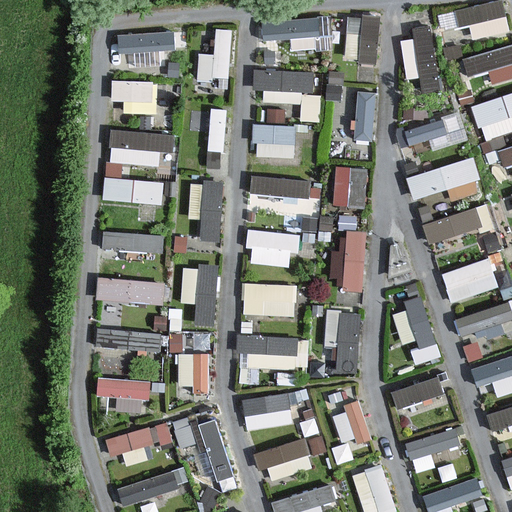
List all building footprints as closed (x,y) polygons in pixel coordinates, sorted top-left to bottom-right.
[(503,0),(477,0),(445,9),(452,33),(508,16),(503,0)] [(376,14),(347,13),(346,70),(374,71),(376,14)] [(428,17),(401,24),(419,93),(446,85),(428,17)] [(226,91),(231,27),(202,25),(197,89),(226,91)] [(329,31),(262,26),(260,51),(328,56),(329,31)] [(511,33),(457,49),(464,72),(511,58),(511,33)] [(108,34),(108,59),(173,58),(173,34),(108,34)] [(511,61),(494,65),(496,78),(511,75),(511,61)] [(106,74),(107,99),(172,98),(171,74),(106,74)] [(323,81),(256,77),(254,101),(321,106),(323,81)] [(372,81),(343,81),(341,138),(370,138),(372,81)] [(511,81),(465,95),(471,119),(511,107),(511,81)] [(221,161),(226,97),(197,95),(192,158),(221,161)] [(457,105),(393,123),(401,148),(464,130),(457,105)] [(103,125),(103,149),(168,149),(168,124),(103,125)] [(318,130),(250,125),(248,150),(316,154),(318,130)] [(511,139),(483,147),(489,170),(511,164),(511,139)] [(365,150),(336,149),(335,206),(364,207),(365,150)] [(468,152),(404,170),(412,196),(475,177),(468,152)] [(214,233),(219,169),(190,167),(185,230),(214,233)] [(314,173),(247,168),(245,193),(313,198),(314,173)] [(102,173),(102,197),(167,197),(167,173),(102,173)] [(511,187),(495,192),(501,215),(511,212),(511,187)] [(483,198),(419,217),(427,242),(490,223),(483,198)] [(311,226),(243,222),(242,246),(309,251),(311,226)] [(363,227),(335,226),(333,283),(362,284),(363,227)] [(98,227),(98,252),(163,252),(163,227),(98,227)] [(499,247),(435,265),(443,290),(506,272),(499,247)] [(209,314),(214,250),(186,248),(180,312),(209,314)] [(412,269),(386,277),(407,342),(433,334),(412,269)] [(95,277),(95,301),(160,301),(160,276),(95,277)] [(307,283),(240,278),(238,303),(306,307),(307,283)] [(511,297),(452,315),(459,340),(511,324),(511,297)] [(360,307),(331,307),(329,364),(358,364),(360,307)] [(91,323),(91,347),(156,347),(156,323),(91,323)] [(204,396),(209,333),(180,330),(175,394),(204,396)] [(305,340),(237,336),(236,360),(303,365),(305,340)] [(511,344),(463,359),(470,384),(511,371),(511,344)] [(444,361),(384,382),(391,404),(452,383),(444,361)] [(93,373),(93,398),(158,397),(158,373),(93,373)] [(354,385),(328,393),(346,448),(372,439),(354,385)] [(301,387),(240,401),(246,429),(307,415),(301,387)] [(511,395),(478,405),(485,431),(511,422),(511,395)] [(458,410),(397,431),(405,453),(466,433),(458,410)] [(216,411),(191,420),(214,482),(239,473),(216,411)] [(162,415),(100,435),(110,467),(173,446),(162,415)] [(317,427),(252,448),(260,475),(325,454),(317,427)] [(511,447),(494,453),(501,478),(511,474),(511,447)] [(376,454),(351,463),(366,511),(385,511),(394,509),(376,454)] [(174,455),(112,476),(123,507),(185,487),(174,455)] [(475,464),(415,485),(422,507),(483,486),(475,464)] [(331,478),(266,499),(270,511),(317,511),(340,504),(331,478)] [(251,511),(243,490),(218,499),(222,511),(251,511)]
